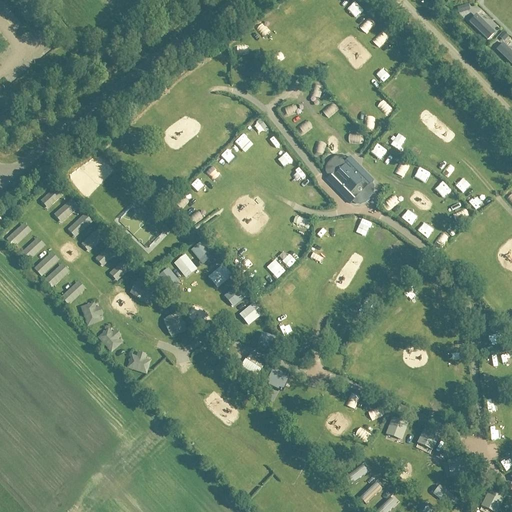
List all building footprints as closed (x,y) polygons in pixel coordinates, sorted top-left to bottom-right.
[(283,7),(290,16),(299,9),(292,0),(283,7)] [(357,20),(364,13),(356,4),(348,11),(357,20)] [(477,16),(469,24),(488,42),(496,34),(477,16)] [(373,22),(365,30),(371,37),(379,29),(373,22)] [(376,38),(380,47),(390,43),(386,33),(376,38)] [(277,55),(270,58),(273,66),(281,64),(277,55)] [(208,63),(213,74),(221,70),(216,60),(208,63)] [(255,69),(257,81),(266,79),(264,67),(255,69)] [(403,74),(410,81),(418,74),(411,67),(403,74)] [(195,85),(203,80),(198,71),(190,76),(195,85)] [(371,78),(377,84),(381,80),(376,73),(371,78)] [(333,90),(342,85),(338,79),(329,84),(333,90)] [(223,98),(219,112),(227,114),(231,100),(223,98)] [(164,119),(172,113),(162,100),(155,106),(164,119)] [(240,123),(251,112),(243,105),(233,115),(240,123)] [(363,105),(352,113),(357,121),(368,114),(363,105)] [(149,112),(142,119),(150,127),(157,120),(149,112)] [(469,120),(462,127),(470,137),(478,130),(469,120)] [(260,139),(266,133),(256,123),(250,129),(260,139)] [(478,145),(485,154),(493,146),(486,138),(478,145)] [(393,149),(401,153),(405,145),(397,140),(393,149)] [(379,146),(373,155),(384,162),(390,153),(379,146)] [(419,161),(423,150),(413,146),(409,157),(419,161)] [(127,147),(117,156),(123,162),(132,153),(127,147)] [(227,153),(220,160),(232,170),(238,163),(227,153)] [(391,166),(403,172),(407,162),(395,157),(391,166)] [(329,178),(327,180),(350,204),(352,202),(357,205),(361,205),(366,204),(370,201),(373,198),(374,193),(373,188),(371,184),(373,182),(350,158),(348,160),(344,158),(339,158),(335,159),(331,162),(329,165),(327,170),(327,174),(329,178)] [(412,165),(407,175),(419,180),(423,171),(412,165)] [(214,167),(208,171),(215,180),(220,176),(214,167)] [(303,169),(291,178),(297,187),(310,178),(303,169)] [(436,189),(441,180),(429,174),(425,184),(436,189)] [(198,196),(205,188),(198,181),(191,189),(198,196)] [(459,192),(466,198),(475,188),(468,182),(459,192)] [(449,203),(457,197),(449,186),(441,192),(449,203)] [(43,202),(51,210),(67,194),(59,187),(43,202)] [(314,203),(323,199),(319,190),(310,194),(314,203)] [(400,214),(404,205),(394,201),(390,210),(400,214)] [(463,202),(455,208),(462,219),(470,213),(463,202)] [(60,218),(64,223),(81,208),(76,203),(60,218)] [(491,217),(499,209),(495,205),(487,212),(491,217)] [(410,213),(405,222),(415,227),(420,218),(410,213)] [(88,217),(73,233),(78,238),(94,223),(88,217)] [(359,234),(368,237),(373,224),(365,221),(359,234)] [(478,222),(473,228),(484,236),(489,230),(478,222)] [(322,243),(333,240),(327,224),(316,227),(322,243)] [(429,239),(434,230),(424,225),(420,234),(429,239)] [(11,240),(16,246),(33,232),(28,226),(11,240)] [(208,234),(215,242),(222,234),(215,227),(208,234)] [(384,230),(381,234),(390,240),(393,236),(384,230)] [(96,231),(84,245),(93,252),(105,239),(96,231)] [(461,238),(468,246),(474,240),(467,232),(461,238)] [(377,243),(383,247),(388,239),(382,235),(377,243)] [(442,252),(449,244),(441,237),(435,244),(442,252)] [(42,241),(26,254),(31,259),(47,246),(42,241)] [(201,243),(192,251),(199,260),(209,252),(201,243)] [(455,265),(462,258),(455,251),(448,258),(455,265)] [(185,256),(175,264),(183,273),(192,266),(185,256)] [(241,268),(247,275),(256,267),(250,260),(241,268)] [(306,264),(298,270),(307,282),(315,276),(306,264)] [(222,268),(213,275),(220,284),(230,277),(222,268)] [(63,270),(48,281),(53,287),(67,275),(63,270)] [(168,270),(158,277),(166,287),(175,279),(168,270)] [(294,292),(299,281),(289,277),(284,288),(294,292)] [(489,277),(482,280),(485,285),(491,283),(489,277)] [(238,286),(228,294),(236,303),(245,296),(238,286)] [(65,298),(69,304),(83,294),(79,288),(65,298)] [(280,292),(272,296),(277,305),(285,301),(280,292)] [(434,297),(439,306),(450,300),(446,292),(434,297)] [(253,305),(244,313),(251,322),(261,314),(253,305)] [(488,316),(481,319),(487,334),(494,331),(488,316)] [(351,323),(357,331),(365,325),(359,317),(351,323)] [(286,329),(295,328),(293,321),(285,322),(286,329)] [(457,337),(466,334),(462,324),(454,327),(457,337)] [(370,339),(377,332),(372,328),(366,335),(370,339)] [(341,330),(336,336),(346,345),(352,339),(341,330)] [(278,340),(267,336),(263,348),(275,351),(278,340)] [(358,357),(364,348),(355,342),(350,351),(358,357)] [(288,346),(290,354),(305,351),(303,343),(288,346)] [(203,365),(215,356),(209,347),(197,356),(203,365)] [(265,364),(250,355),(238,375),(252,384),(265,364)] [(347,368),(350,362),(338,355),(335,361),(347,368)] [(219,363),(213,369),(220,377),(227,371),(219,363)] [(290,376),(273,368),(266,385),(282,392),(290,376)] [(365,376),(374,379),(376,371),(368,368),(365,376)] [(469,369),(460,369),(459,380),(469,380),(469,369)] [(382,389),(389,394),(397,381),(389,377),(382,389)] [(152,397),(159,391),(152,383),(145,389),(152,397)] [(328,393),(339,399),(343,391),(332,385),(328,393)] [(349,405),(361,408),(364,398),(352,395),(349,405)] [(165,402),(170,408),(176,402),(170,396),(165,402)] [(414,406),(425,409),(426,404),(415,401),(414,406)] [(164,402),(160,405),(165,412),(169,409),(164,402)] [(407,424),(393,419),(387,435),(390,436),(392,431),(403,435),(407,424)] [(275,440),(285,431),(278,424),(268,433),(275,440)] [(440,435),(426,428),(418,444),(421,445),(424,440),(434,445),(440,435)] [(279,443),(285,450),(295,443),(290,436),(279,443)] [(359,451),(365,448),(357,436),(351,439),(359,451)] [(372,453),(362,461),(367,467),(377,460),(372,453)] [(225,466),(230,461),(224,454),(218,459),(225,466)] [(303,455),(297,463),(305,469),(311,462),(303,455)] [(219,470),(224,467),(218,459),(214,462),(219,470)] [(468,474),(465,459),(448,462),(448,466),(454,465),(456,476),(468,474)] [(377,471),(381,482),(392,478),(388,467),(377,471)] [(238,468),(232,473),(238,480),(244,475),(238,468)] [(358,468),(344,478),(350,486),(364,476),(358,468)] [(234,485),(238,482),(232,473),(228,476),(234,485)] [(246,496),(256,486),(248,477),(237,488),(246,496)] [(321,493),(328,499),(337,490),(330,484),(321,493)] [(397,493),(402,499),(411,489),(405,484),(397,493)] [(371,487),(359,499),(366,506),(378,494),(371,487)] [(430,487),(424,493),(431,500),(437,493),(430,487)] [(459,501),(445,491),(439,499),(453,509),(459,501)] [(504,498),(491,491),(482,507),(486,509),(488,504),(499,509),(504,498)] [(256,507),(261,511),(262,511),(271,502),(265,496),(256,507)] [(386,502),(375,511),(390,511),(393,509),(386,502)]
